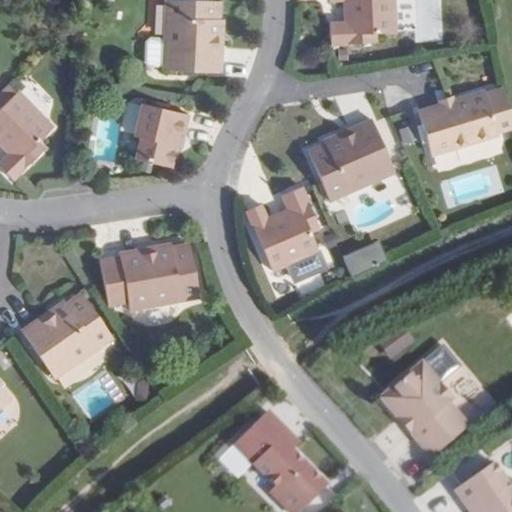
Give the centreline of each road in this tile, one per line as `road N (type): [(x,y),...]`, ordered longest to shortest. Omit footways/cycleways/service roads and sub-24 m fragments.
road 1 (residential): [(218,189),(216,227),(231,293),(276,362),(405,511)]
road 2 (residential): [(218,189),(10,209)]
